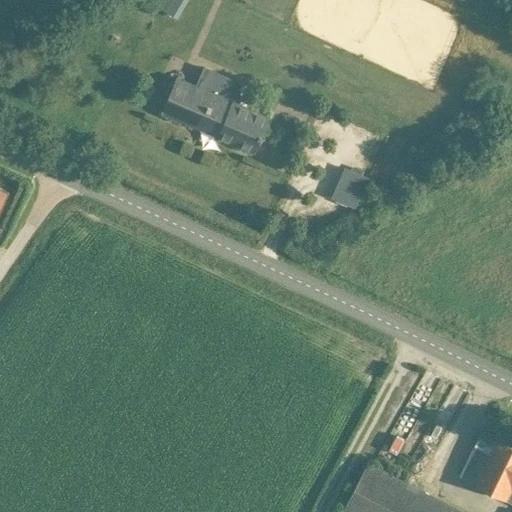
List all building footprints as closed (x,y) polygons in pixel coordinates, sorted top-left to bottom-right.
[(168,113),(260,155),(277,117),(185,76),(168,113)] [(343,204),(357,175),(332,163),(318,192),(343,204)] [(0,233),(19,195),(0,185),(0,233)] [(382,424),(387,408),(377,404),(371,420),(382,424)] [(511,497),(511,443),(488,431),(466,475),(511,497)]
